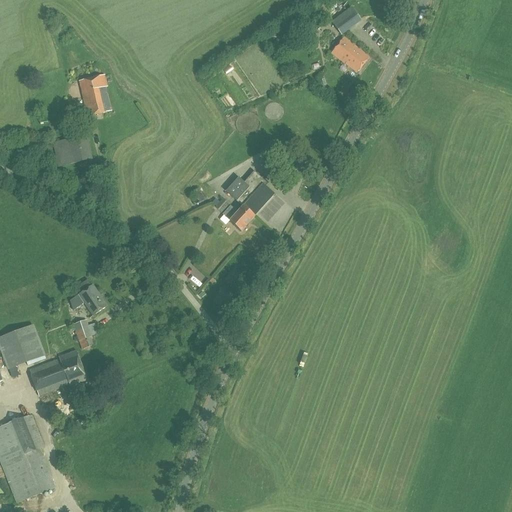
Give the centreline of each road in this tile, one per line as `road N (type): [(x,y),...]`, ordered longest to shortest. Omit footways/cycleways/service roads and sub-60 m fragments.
road 1 (secondary): [(233,351),(425,0)]
road 2 (unclassified): [(233,351),(135,240),(0,168)]
road 3 (secondary): [(178,511),(233,351)]
